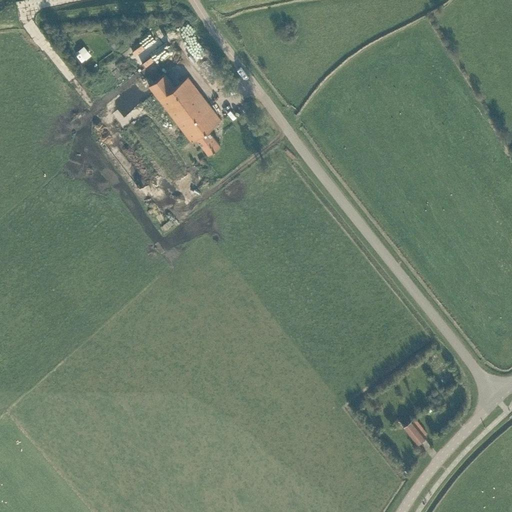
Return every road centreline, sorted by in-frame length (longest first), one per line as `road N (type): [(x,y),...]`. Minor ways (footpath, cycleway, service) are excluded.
road 1 (tertiary): [(496,395),(334,197),(195,0)]
road 2 (tertiary): [(401,511),(496,395)]
road 3 (track): [(83,93),(33,24),(41,8),(60,0)]
